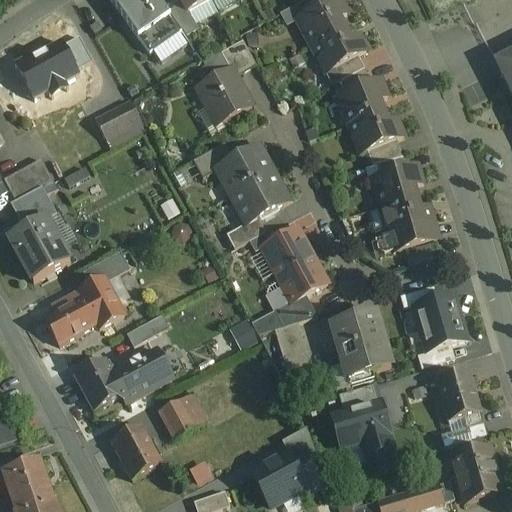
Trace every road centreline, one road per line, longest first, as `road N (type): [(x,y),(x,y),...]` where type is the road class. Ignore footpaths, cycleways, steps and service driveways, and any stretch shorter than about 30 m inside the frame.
road 1 (residential): [(283,126),(364,297),(486,262)]
road 2 (tertiary): [(389,0),(439,104),(486,262)]
road 3 (residential): [(0,308),(87,461),(104,511)]
